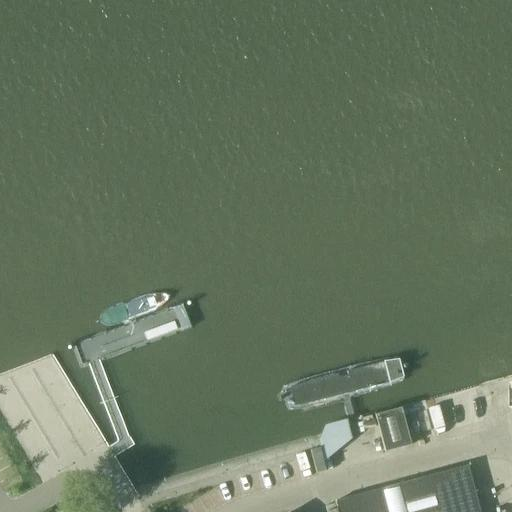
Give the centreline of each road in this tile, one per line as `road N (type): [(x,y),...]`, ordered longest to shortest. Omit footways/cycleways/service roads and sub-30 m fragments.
road 1 (unclassified): [(511,447),(473,448),(238,511)]
road 2 (unclassified): [(109,511),(28,398)]
